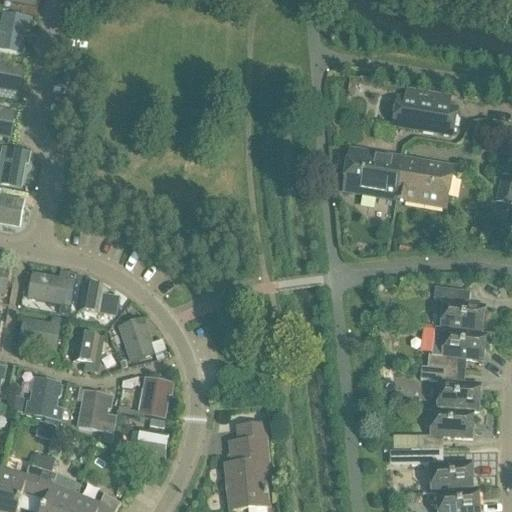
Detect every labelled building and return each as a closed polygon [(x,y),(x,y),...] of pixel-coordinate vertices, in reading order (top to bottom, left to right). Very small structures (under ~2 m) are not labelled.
[(0,0),(0,2),(36,9),(37,1),(37,0),(0,0)] [(0,52),(22,56),(26,33),(29,33),(31,21),(4,16),(0,35),(0,52)] [(0,56),(0,91),(20,95),(24,71),(0,66),(2,57),(0,56)] [(393,129),(393,130),(452,139),(457,112),(441,109),(443,100),(443,99),(407,93),(407,94),(405,103),(397,102),(393,129)] [(0,138),(11,141),(16,116),(0,112),(0,138)] [(31,156),(3,151),(0,168),(0,186),(22,191),(26,167),(29,168),(31,156)] [(350,154),(344,195),(395,203),(402,163),(350,154)] [(402,163),(395,203),(446,212),(453,171),(402,163)] [(511,181),(503,179),(496,205),(511,209),(511,181)] [(0,225),(20,229),(25,205),(0,200),(0,225)] [(0,296),(5,297),(6,296),(10,297),(12,287),(8,286),(10,273),(0,270),(0,296)] [(33,277),(28,302),(65,308),(71,276),(60,274),(59,282),(33,277)] [(116,321),(120,300),(108,298),(109,291),(82,286),(77,313),(116,321)] [(374,290),(374,291),(375,291),(375,292),(375,293),(376,293),(376,294),(377,294),(378,294),(379,294),(380,294),(381,294),(382,293),(383,293),(383,292),(383,291),(383,290),(383,289),(383,288),(383,287),(382,287),(381,286),(380,286),(379,286),(378,286),(377,286),(376,286),(376,287),(375,287),(375,288),(375,289),(374,290)] [(445,304),(441,332),(446,333),(446,332),(482,337),(482,336),(486,309),(469,307),(471,295),(436,291),(434,303),(445,304)] [(24,323),(20,348),(50,353),(56,354),(62,322),(52,320),(50,328),(24,323)] [(144,322),(124,329),(120,330),(132,365),(155,358),(162,355),(166,354),(163,343),(152,347),(144,322)] [(436,331),(433,358),(429,358),(428,371),(458,374),(459,362),(484,365),(487,337),(482,336),(482,337),(446,332),(446,333),(441,332),(436,331)] [(77,336),(72,364),(86,366),(84,374),(98,377),(104,341),(77,336)] [(162,355),(155,358),(157,365),(165,362),(162,355)] [(421,383),(440,385),(438,412),(438,413),(474,415),(479,416),(479,415),(481,387),(457,386),(458,374),(428,371),(422,370),(421,383)] [(248,379),(234,381),(235,393),(250,391),(248,379)] [(26,417),(61,424),(63,412),(56,411),(58,400),(60,401),(61,399),(63,392),(62,390),(60,389),(60,387),(35,382),(35,385),(33,385),(32,386),(30,394),(31,396),(33,396),(31,406),(28,405),(26,417)] [(174,387),(147,382),(144,394),(142,393),(138,413),(140,413),(139,417),(166,423),(170,399),(173,400),(174,387)] [(113,400),(85,395),(79,430),(113,437),(117,420),(107,419),(108,412),(111,412),(113,400)] [(392,397),(389,401),(390,406),(394,410),(401,409),(404,404),(403,399),(398,395),(392,397)] [(420,440),(420,453),(444,453),(443,441),(473,443),(474,415),(438,413),(438,412),(433,412),(431,440),(420,440)] [(151,424),(150,430),(142,429),(137,456),(165,462),(170,434),(164,433),(165,426),(151,424)] [(264,427),(238,431),(241,446),(229,446),(233,467),(225,469),(227,485),(224,486),(227,498),(231,499),(232,510),(249,511),(267,511),(267,510),(269,510),(266,472),(270,471),(264,427)] [(412,469),(430,469),(432,496),(432,497),(437,496),(473,493),(473,492),(471,465),(444,467),(444,453),(420,453),(412,454),(412,469)] [(36,458),(32,470),(37,471),(43,473),(47,460),(44,459),(44,461),(36,458)] [(27,479),(2,473),(0,478),(0,511),(19,511),(21,504),(32,507),(43,473),(37,471),(30,469),(27,479)] [(58,478),(43,473),(32,507),(43,511),(42,511),(71,511),(77,498),(65,493),(69,483),(58,478)] [(480,511),(478,492),(473,492),(473,493),(437,496),(438,511),(480,511)] [(105,497),(101,507),(77,498),(71,511),(118,511),(121,507),(105,497)]
